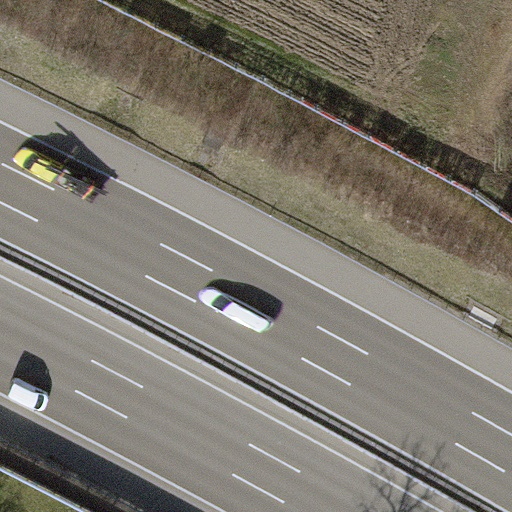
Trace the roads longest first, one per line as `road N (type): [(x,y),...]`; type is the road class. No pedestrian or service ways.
road 1 (motorway): [(511,453),(0,181)]
road 2 (motorway): [(0,333),(337,511)]
